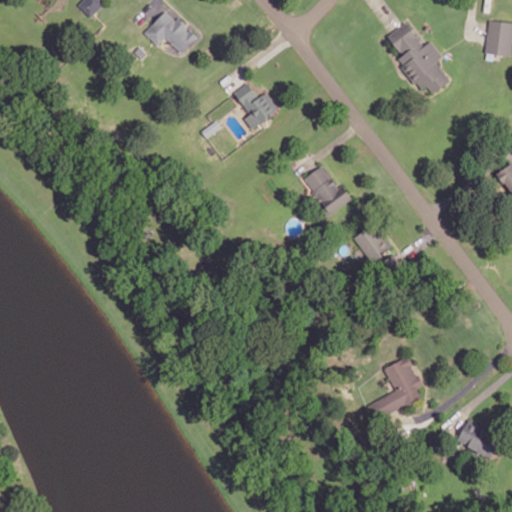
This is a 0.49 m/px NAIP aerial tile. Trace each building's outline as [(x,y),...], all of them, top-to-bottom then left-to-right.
[(82,0),(79,3),(91,15),(105,0),(82,0)] [(146,30),(165,9),(175,19),(179,15),(187,22),(185,24),(186,25),(187,27),(186,28),(189,31),(191,29),(196,35),(182,49),(165,33),(158,42),(146,30)] [(511,20),(490,18),(486,50),(509,53),(511,33),(511,20)] [(389,34),(402,50),(398,54),(404,62),(401,64),(415,82),(417,80),(423,87),(428,83),(434,91),(450,78),(434,59),(441,54),(430,41),(424,46),(405,21),(389,34)] [(136,49),(143,56),(147,52),(140,45),(136,49)] [(248,80),(235,90),(252,112),(246,116),(253,126),(279,106),(266,90),(259,95),(248,80)] [(511,160),(497,171),(504,181),(505,179),(511,189),(511,160)] [(305,176),(324,201),(320,204),(328,214),(353,196),(343,182),(338,186),(321,164),(305,176)] [(355,235),(372,259),(393,245),(376,220),(355,235)] [(401,262),(393,253),(384,261),(392,270),(401,262)] [(387,367),(397,385),(379,396),(389,412),(405,403),(407,406),(423,397),(417,386),(424,382),(419,373),(416,375),(409,363),(411,362),(407,355),(387,367)] [(469,416),(457,438),(490,456),(502,434),(469,416)]
